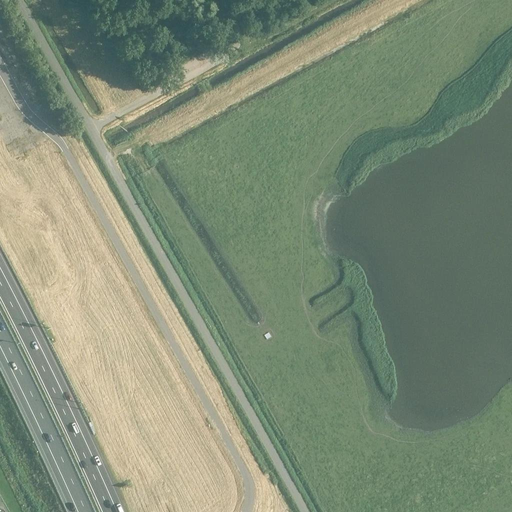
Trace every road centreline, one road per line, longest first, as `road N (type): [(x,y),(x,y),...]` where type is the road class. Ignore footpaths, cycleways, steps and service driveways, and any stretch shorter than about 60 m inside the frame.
road 1 (tertiary): [(304,511),(19,0)]
road 2 (motorway): [(112,511),(0,275)]
road 3 (motorway): [(0,340),(80,511)]
